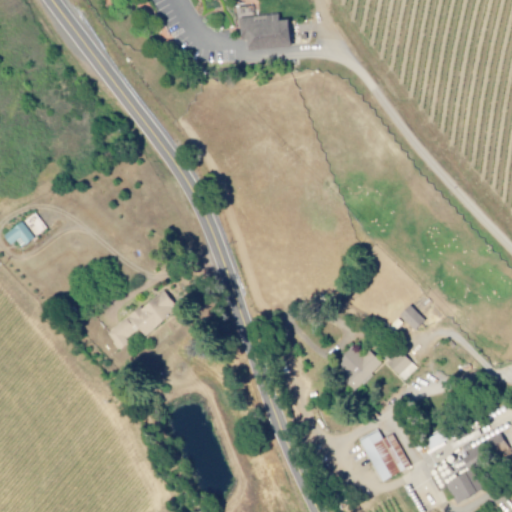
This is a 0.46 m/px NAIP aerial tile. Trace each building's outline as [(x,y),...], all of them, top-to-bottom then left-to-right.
[(311,49),(248,50),(247,38),(238,39),(238,17),(288,16),(288,21),(311,20),(311,49)] [(46,229),(35,214),(4,236),(11,245),(18,240),(22,247),(46,229)] [(144,336),(179,312),(166,292),(105,333),(118,351),(127,344),(124,339),(139,329),(144,336)] [(426,321),(411,306),(400,317),(415,332),(426,321)] [(369,352),(363,359),(352,349),(336,365),(360,387),(382,364),(369,352)] [(417,369),(403,352),(388,364),(402,381),(417,369)] [(382,483),(407,470),(397,450),(400,449),(393,435),(383,440),(379,432),(360,442),(382,483)] [(497,453),(508,447),(500,432),(490,438),(497,453)] [(484,490),(473,471),(447,486),(458,505),(484,490)]
